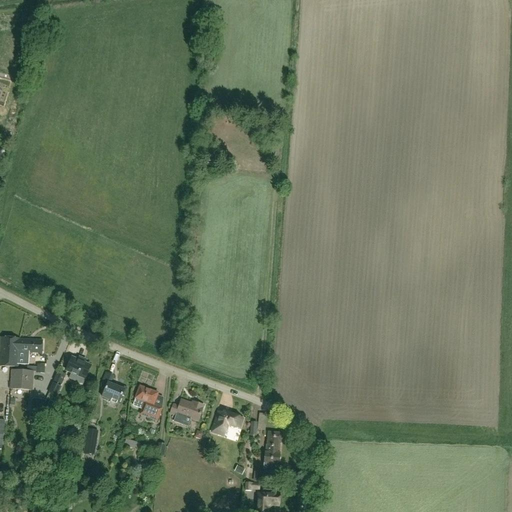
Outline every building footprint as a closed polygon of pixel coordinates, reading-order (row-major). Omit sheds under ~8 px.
[(43,342),(20,340),(1,339),(0,354),(0,366),(18,368),(19,353),(42,354),(43,342)] [(78,361),(72,358),(66,371),(71,373),(69,379),(83,385),(86,380),(91,367),(85,364),(87,361),(79,358),(78,361)] [(10,389),(32,391),(34,372),(12,371),(10,389)] [(101,385),(106,387),(102,398),(119,405),(123,396),(124,397),(128,389),(119,386),(118,388),(110,385),(113,376),(106,373),(101,385)] [(157,422),(162,409),(154,406),(158,396),(158,394),(140,387),(135,399),(136,399),(133,406),(142,410),(140,415),(147,418),(157,422)] [(183,426),(186,418),(198,422),(204,406),(193,402),(192,405),(181,401),(179,407),(173,405),(170,415),(176,417),(174,422),(183,426)] [(224,438),(228,425),(240,429),(243,419),(224,413),(224,414),(219,413),(212,434),(224,438)] [(94,456),(97,432),(88,430),(84,454),(94,456)] [(264,474),(278,475),(280,455),(278,455),(280,444),(282,444),(283,434),(268,433),(266,453),(264,474)] [(66,443),(57,440),(55,445),(52,444),(50,452),(62,456),(66,443)] [(159,444),(157,457),(164,458),(166,445),(159,444)] [(253,482),(261,483),(262,473),(254,472),(253,482)] [(260,484),(252,483),(245,483),(245,492),(252,492),(252,490),(259,491),(260,484)] [(263,495),(259,495),(257,511),(267,511),(268,505),(280,506),(280,496),(276,496),(277,491),(263,490),(263,495)]
